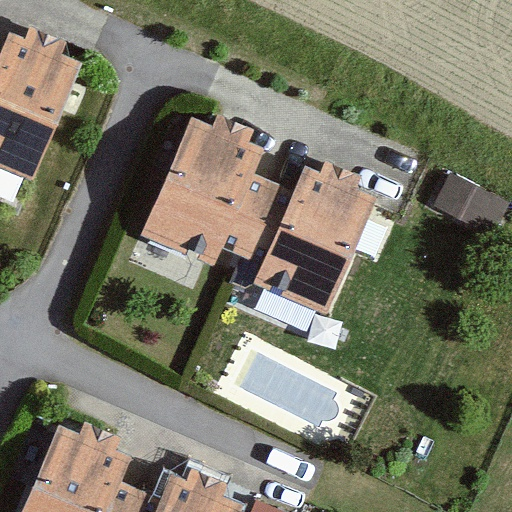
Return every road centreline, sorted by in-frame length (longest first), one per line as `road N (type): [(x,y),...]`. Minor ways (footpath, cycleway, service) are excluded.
road 1 (residential): [(301,477),(15,343)]
road 2 (residential): [(15,343),(146,68)]
road 3 (residential): [(146,68),(393,180)]
road 4 (residential): [(146,68),(10,0)]
